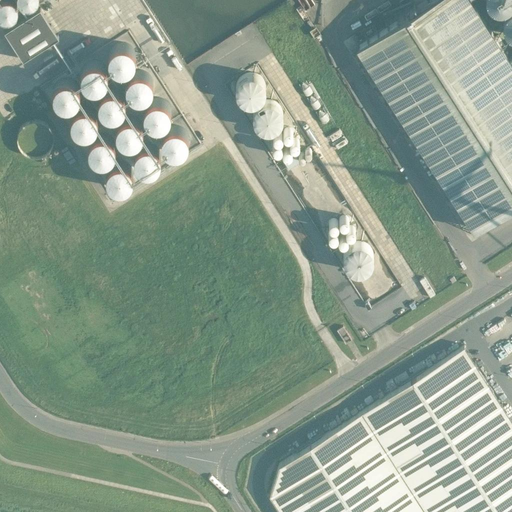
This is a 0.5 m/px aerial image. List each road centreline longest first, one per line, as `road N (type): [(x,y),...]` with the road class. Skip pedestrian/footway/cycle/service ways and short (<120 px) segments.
road 1 (unknown): [(355,374),(317,318),(308,269),(286,224),(133,0)]
road 2 (unclassified): [(226,463),(244,443),(511,276)]
road 3 (unknown): [(333,0),(331,28),(342,52),(464,252)]
road 4 (tertiary): [(226,463),(56,428),(14,399),(0,376)]
road 5 (unknown): [(106,0),(0,77)]
